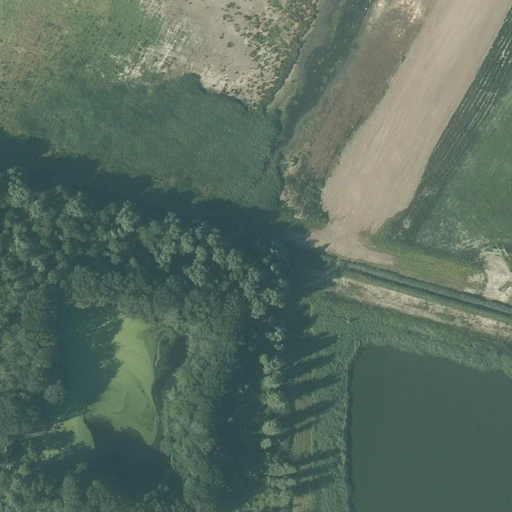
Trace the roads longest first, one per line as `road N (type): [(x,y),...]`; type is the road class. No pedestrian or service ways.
road 1 (track): [(297,511),(297,305),(305,288),(331,279),(511,330)]
road 2 (track): [(320,511),(321,350),(332,326),(369,289)]
